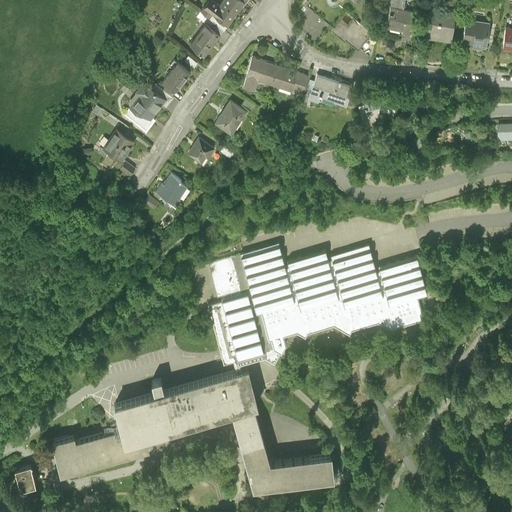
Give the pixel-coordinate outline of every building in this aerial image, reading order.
[(227,4),(222,0),(220,0),(219,2),(216,0),(205,0),(204,2),(212,9),(227,21),(231,15),(233,11),(226,5),(227,4)] [(222,0),(227,4),(226,5),(233,11),(242,0),(222,0)] [(346,5),(339,0),(305,0),(332,22),(339,14),(346,5)] [(402,0),(388,0),(385,17),(401,20),(400,24),(407,25),(410,15),(408,14),(411,3),(402,1),(402,0)] [(427,10),(425,10),(423,23),(440,25),(439,29),(449,30),(453,4),(428,1),(427,10)] [(212,9),(204,2),(200,7),(209,14),(212,9)] [(487,16),(464,12),(461,32),(462,32),(463,29),(469,30),(469,32),(483,34),(483,35),(484,35),(487,16)] [(339,14),(332,22),(330,24),(344,35),(345,33),(357,43),(358,41),(369,28),(371,25),(358,15),(357,17),(352,13),(347,20),(339,14)] [(511,18),(504,18),(501,38),(502,38),(502,35),(509,36),(509,37),(511,37),(511,18)] [(208,28),(216,35),(220,30),(212,23),(208,28)] [(208,28),(203,24),(202,25),(204,26),(197,34),(195,33),(190,39),(203,50),(208,44),(207,43),(214,35),(215,35),(216,35),(208,28)] [(369,28),(358,41),(368,49),(369,48),(371,48),(374,32),(369,28)] [(410,58),(412,47),(405,46),(403,58),(409,59),(410,58)] [(412,47),(410,58),(423,59),(424,47),(412,46),(412,47)] [(188,50),(184,55),(193,62),(197,57),(188,50)] [(263,54),(251,51),(243,80),(254,83),(257,73),(263,54)] [(275,58),(263,54),(257,73),(271,77),(272,74),(290,80),(289,83),(290,84),(291,80),(296,66),(296,65),(296,64),(295,66),(275,60),(275,58)] [(190,66),(178,56),(163,75),(167,78),(175,84),(190,66)] [(296,66),(291,80),(304,84),(308,73),(309,70),(296,66)] [(351,79),(315,68),(313,74),(308,91),(317,94),(319,88),(335,93),(334,96),(344,99),(351,79)] [(308,91),(313,74),(308,73),(304,84),(302,90),(308,91)] [(152,84),(143,76),(140,81),(136,85),(143,90),(134,101),(133,102),(140,108),(142,105),(150,111),(150,110),(162,96),(165,92),(159,87),(154,83),(152,84)] [(171,89),(175,84),(167,78),(163,83),(171,89)] [(173,91),(171,89),(163,83),(159,87),(165,92),(162,96),(166,100),(173,91)] [(358,99),(365,125),(376,122),(377,111),(384,111),(383,103),(382,103),(382,102),(381,102),(381,101),(380,100),(379,100),(379,101),(380,87),(363,92),(364,98),(358,99)] [(255,99),(245,92),(241,98),(251,105),(255,99)] [(246,105),(230,94),(216,115),(230,125),(231,122),(233,124),(236,121),(237,121),(242,113),(241,113),(246,105)] [(140,108),(133,102),(134,101),(131,99),(124,107),(146,125),(155,114),(150,110),(150,111),(142,105),(140,108)] [(511,117),(510,118),(497,119),(498,129),(511,128),(511,117)] [(133,135),(115,122),(102,141),(120,153),(133,135)] [(213,141),(199,131),(188,146),(200,154),(204,148),(207,150),(213,141)] [(230,151),(233,146),(224,139),(220,144),(230,151)] [(126,153),(121,160),(131,167),(136,160),(126,153)] [(181,172),(171,166),(164,177),(162,176),(157,184),(173,195),(177,189),(179,190),(186,179),(179,174),(181,172)] [(149,188),(145,194),(154,200),(158,194),(149,188)] [(264,350),(261,338),(271,335),(273,345),(281,348),(285,340),(283,330),(297,327),(305,331),(306,328),(333,321),(349,329),(351,326),(378,318),(393,327),(395,323),(421,316),(420,311),(422,310),(418,294),(427,292),(417,254),(379,264),(380,269),(377,270),(370,243),(332,253),(333,257),(329,258),(326,248),(288,258),(290,265),(287,265),(280,240),(242,251),(242,252),(208,261),(217,295),(224,293),(225,297),(222,298),(222,300),(208,304),(223,360),(264,350)] [(123,437),(143,431),(232,408),(253,402),(256,401),(247,366),(163,387),(160,377),(151,379),(154,390),(114,401),(121,426),(123,437)] [(269,458),(253,402),(232,408),(253,481),(332,472),(330,451),(269,458)] [(73,434),(52,440),(59,468),(147,446),(143,431),(123,437),(121,426),(74,438),(73,434)] [(35,481),(30,462),(15,466),(16,470),(18,477),(20,485),(35,481)]
